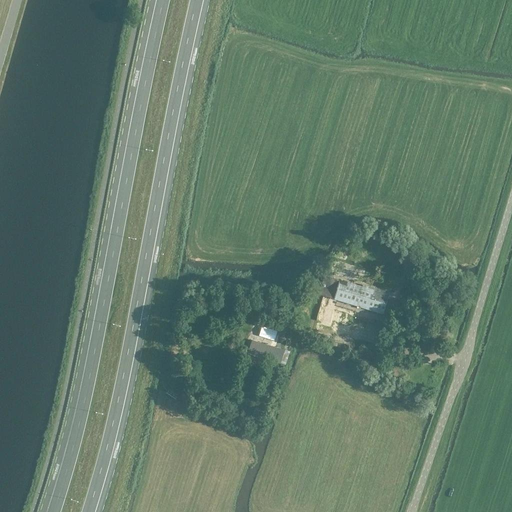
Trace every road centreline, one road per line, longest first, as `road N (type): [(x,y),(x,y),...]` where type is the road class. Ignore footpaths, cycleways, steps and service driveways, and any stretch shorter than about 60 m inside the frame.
road 1 (primary): [(164,0),(54,511)]
road 2 (primary): [(89,511),(196,0)]
road 3 (unclassified): [(411,511),(511,201)]
